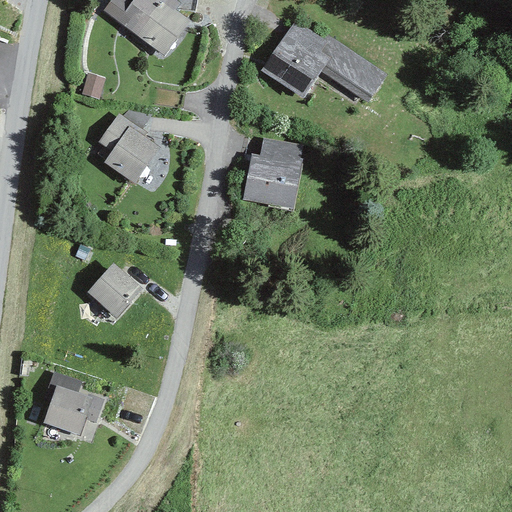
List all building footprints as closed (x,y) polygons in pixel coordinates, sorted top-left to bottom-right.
[(172,10),(160,0),(129,0),(125,6),(117,0),(111,0),(101,13),(155,60),(183,28),(168,15),(172,10)] [(314,40),(291,24),(254,74),(294,103),(316,73),(359,105),(379,79),(318,35),(314,40)] [(145,142),(111,118),(91,146),(104,155),(96,167),(128,190),(153,155),(142,147),(145,142)] [(252,160),(246,158),(236,202),(282,213),(295,153),(256,144),(252,160)] [(134,292),(106,269),(83,296),(112,320),(134,292)] [(74,386),(45,377),(38,400),(44,402),(36,428),(71,439),(77,423),(89,427),(97,403),(81,398),(80,401),(70,398),(74,386)]
